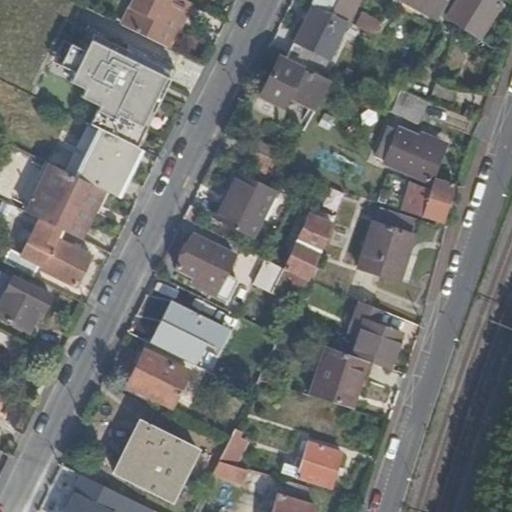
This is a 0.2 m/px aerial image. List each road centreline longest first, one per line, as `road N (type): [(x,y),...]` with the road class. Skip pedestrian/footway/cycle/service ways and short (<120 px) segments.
road 1 (residential): [(7,511),(259,0)]
road 2 (residential): [(511,140),(391,511)]
